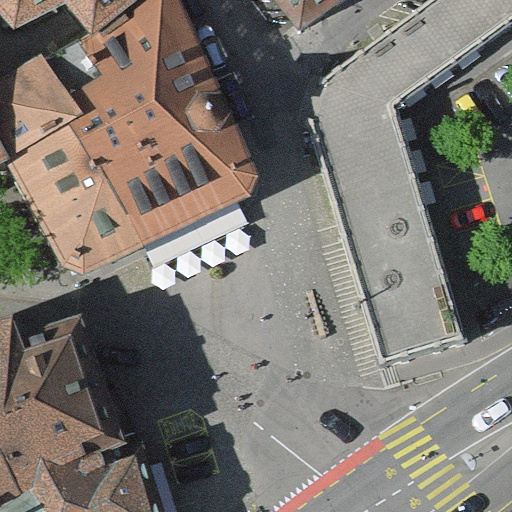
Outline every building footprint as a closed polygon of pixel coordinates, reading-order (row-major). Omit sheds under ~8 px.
[(133,0),(0,0),(0,6),(16,24),(56,0),(69,0),(95,31),(133,0)] [(249,177),(167,0),(133,0),(95,31),(38,62),(144,244),(244,194),(249,177)] [(279,0),(299,27),(334,0),(279,0)] [(462,339),(396,107),(511,21),(511,0),(434,0),(323,81),(321,106),(317,136),(330,180),(382,362),(462,339)] [(87,271),(144,244),(38,62),(0,78),(0,155),(2,160),(65,264),(87,271)] [(51,511),(55,509),(123,480),(83,342),(23,360),(20,348),(0,355),(0,511),(51,511)] [(127,494),(123,480),(55,509),(51,511),(150,511),(144,488),(127,494)]
